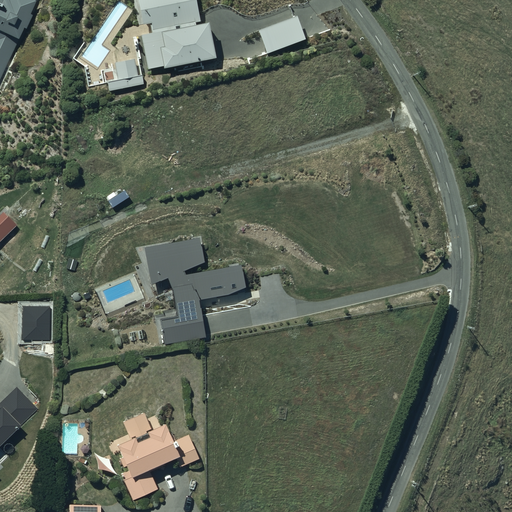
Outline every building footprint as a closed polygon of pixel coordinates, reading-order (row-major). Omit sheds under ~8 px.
[(0,0),(0,79),(24,25),(26,26),(32,13),(30,12),(35,0),(0,0)] [(143,75),(220,60),(211,16),(198,19),(194,0),(133,0),(139,25),(151,22),(152,32),(134,35),(143,75)] [(295,13),(257,28),(266,51),(304,36),(295,13)] [(0,245),(22,225),(5,206),(0,211),(0,245)] [(200,236),(144,246),(151,283),(168,275),(173,287),(178,314),(160,317),(164,343),(206,336),(199,298),(246,290),(241,263),(186,272),(185,269),(205,260),(200,236)] [(0,448),(40,408),(17,386),(0,402),(0,448)] [(144,410),(122,419),(129,436),(117,442),(129,468),(121,472),(133,499),(158,487),(149,468),(175,455),(180,466),(199,457),(189,433),(177,438),(176,437),(175,437),(173,433),(171,434),(165,420),(160,423),(156,415),(147,419),(144,410)] [(99,511),(100,503),(69,502),(69,511),(99,511)]
